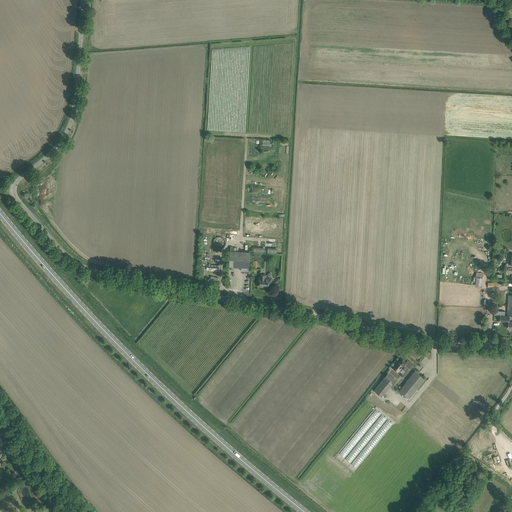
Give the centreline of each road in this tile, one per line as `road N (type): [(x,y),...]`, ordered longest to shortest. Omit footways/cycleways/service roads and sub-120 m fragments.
road 1 (unclassified): [(511,346),(427,342),(100,273),(68,257),(13,190),(71,118),(84,0)]
road 2 (secondary): [(304,511),(199,425),(0,212)]
